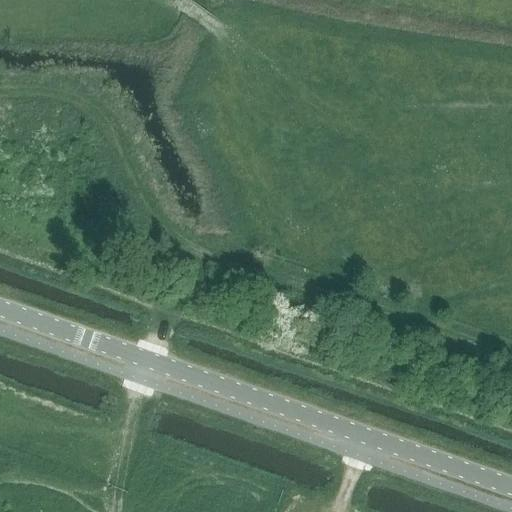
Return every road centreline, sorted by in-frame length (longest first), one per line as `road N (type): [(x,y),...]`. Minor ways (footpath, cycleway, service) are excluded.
road 1 (track): [(0,98),(65,95),(108,121),(162,222),(254,264),(511,351)]
road 2 (tertiary): [(511,489),(0,309)]
